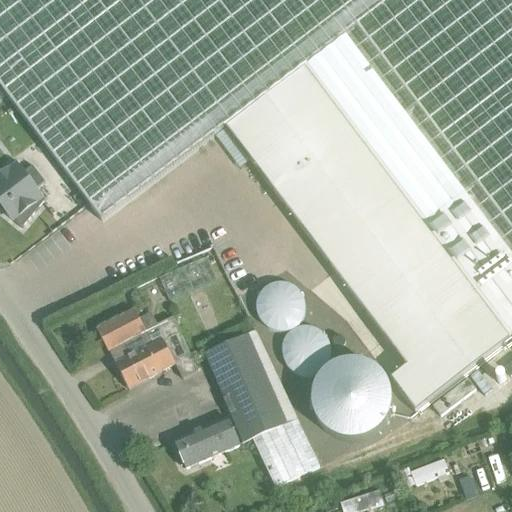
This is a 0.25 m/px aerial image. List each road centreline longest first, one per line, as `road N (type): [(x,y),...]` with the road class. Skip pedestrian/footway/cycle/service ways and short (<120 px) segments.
road 1 (unknown): [(0,292),(181,183),(216,174),(235,181),(269,224)]
road 2 (unclassified): [(138,511),(0,303)]
